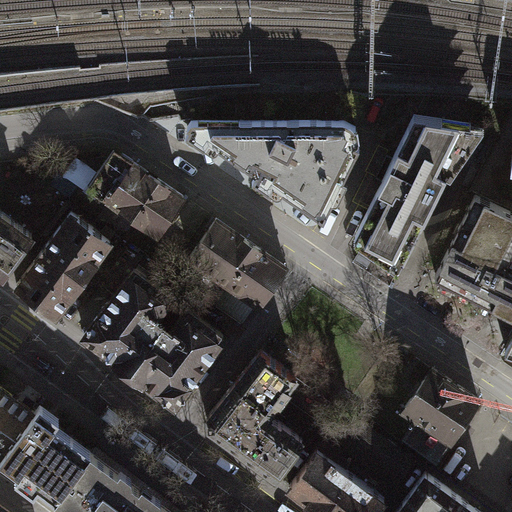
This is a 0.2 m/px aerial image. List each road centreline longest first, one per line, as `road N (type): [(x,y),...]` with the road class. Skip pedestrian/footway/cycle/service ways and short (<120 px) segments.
road 1 (tertiary): [(313,259),(116,125),(88,119),(0,130)]
road 2 (tertiary): [(511,396),(313,259)]
road 3 (residential): [(313,259),(163,445)]
road 4 (tertiary): [(163,445),(0,321)]
